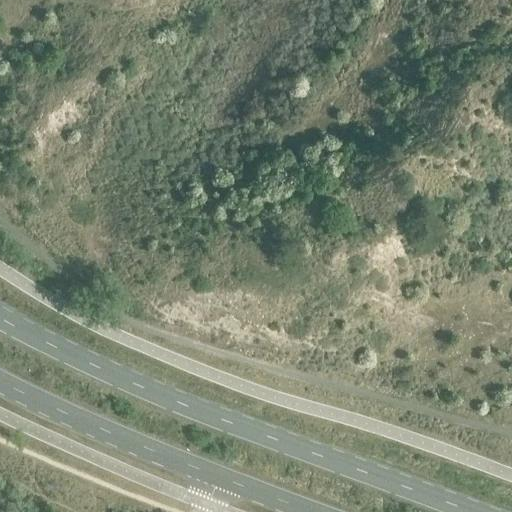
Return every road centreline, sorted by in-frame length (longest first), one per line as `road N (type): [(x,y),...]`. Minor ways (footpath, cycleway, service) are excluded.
road 1 (primary): [(471,511),(97,369),(0,314)]
road 2 (primary): [(0,381),(305,511)]
